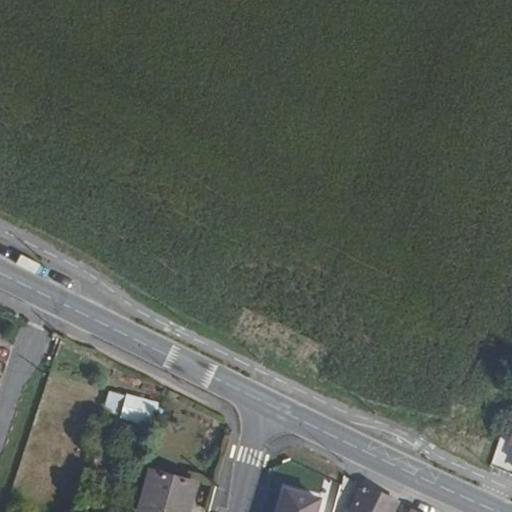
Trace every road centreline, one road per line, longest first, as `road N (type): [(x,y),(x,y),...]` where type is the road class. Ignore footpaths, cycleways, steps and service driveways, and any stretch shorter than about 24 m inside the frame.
road 1 (tertiary): [(0,272),(262,401)]
road 2 (tertiary): [(262,401),(499,511)]
